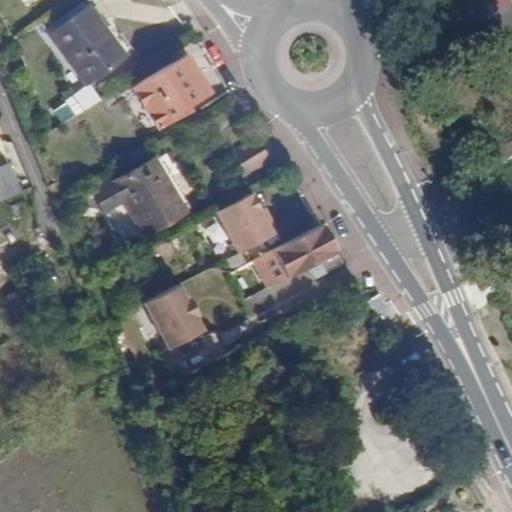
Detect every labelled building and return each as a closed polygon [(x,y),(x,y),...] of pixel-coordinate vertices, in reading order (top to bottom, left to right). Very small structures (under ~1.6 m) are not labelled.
[(118,59),(83,11),(45,40),(81,88),(118,59)] [(174,71),(184,64),(181,59),(170,66),(174,71)] [(170,66),(161,72),(185,108),(205,95),(184,64),(174,71),(170,66)] [(158,126),(185,108),(161,72),(134,91),(158,126)] [(257,139),(233,154),(247,176),(271,161),(257,139)] [(0,165),(0,195),(13,189),(0,165)] [(156,165),(98,197),(107,216),(127,206),(146,241),(185,219),(156,165)] [(269,237),(247,197),(212,217),(235,256),(269,237)] [(320,224),(272,251),(286,275),(302,266),(309,275),(318,270),(322,275),(342,263),(320,224)] [(279,280),(286,275),(272,251),(264,255),(279,280)] [(200,331),(172,282),(136,302),(163,351),(200,331)] [(360,324),(352,307),(336,315),(344,332),(360,324)] [(131,344),(124,331),(111,338),(117,353),(131,344)] [(144,378),(130,385),(138,404),(152,396),(144,378)]
